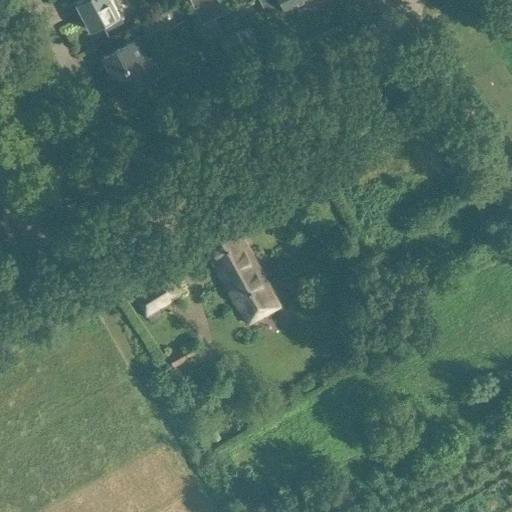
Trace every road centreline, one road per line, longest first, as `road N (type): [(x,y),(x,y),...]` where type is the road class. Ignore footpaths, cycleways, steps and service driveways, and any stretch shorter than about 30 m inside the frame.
road 1 (residential): [(48,264),(375,68),(400,24),(394,5)]
road 2 (residential): [(3,169),(94,120),(90,96),(30,0)]
road 3 (track): [(400,24),(434,50),(511,169)]
